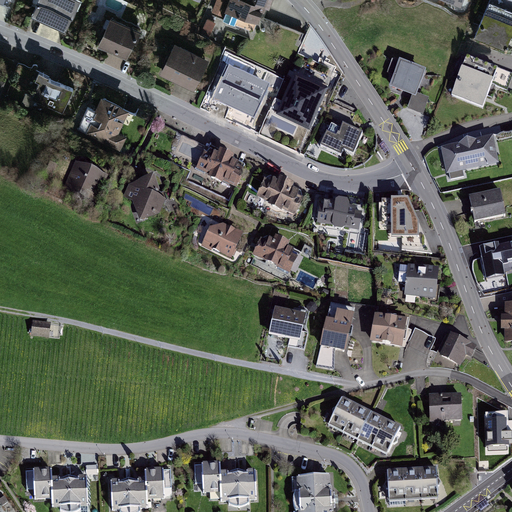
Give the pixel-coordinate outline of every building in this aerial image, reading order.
[(0,0),(0,7),(5,10),(8,0),(0,0)] [(39,0),(32,17),(66,31),(79,0),(39,0)] [(254,29),(264,0),(229,0),(223,18),(254,29)] [(438,0),(464,10),(468,0),(438,0)] [(511,0),(492,0),(477,42),(508,53),(511,41),(511,0)] [(208,17),(201,34),(210,37),(217,20),(208,17)] [(110,18),(98,47),(128,60),(140,31),(110,18)] [(175,38),(160,72),(194,87),(209,54),(175,38)] [(424,64),(397,55),(387,83),(414,93),(424,64)] [(500,72),(469,61),(454,101),(485,113),(500,72)] [(335,72),(309,63),(298,95),(323,104),(335,72)] [(76,84),(41,69),(28,99),(63,114),(76,84)] [(228,71),(217,99),(256,115),(265,93),(247,85),(249,79),(228,71)] [(103,92),(87,130),(122,145),(126,133),(119,130),(130,104),(103,92)] [(363,130),(334,117),(321,146),(351,159),(363,130)] [(495,142),(444,153),(450,183),(465,180),(464,175),(500,168),(495,142)] [(246,161),(208,145),(197,170),(236,186),(246,161)] [(110,169),(77,155),(64,184),(98,198),(110,169)] [(154,169),(127,180),(142,216),(170,205),(154,169)] [(307,191),(266,173),(256,196),(297,214),(307,191)] [(222,187),(220,197),(232,199),(234,189),(222,187)] [(502,187),(471,193),(477,220),(507,213),(502,187)] [(318,197),(317,223),(362,226),(363,200),(318,197)] [(391,224),(391,237),(418,237),(418,223),(408,198),(381,198),(382,225),(391,224)] [(203,244),(233,257),(245,230),(224,220),(211,224),(203,244)] [(266,229),(254,254),(290,272),(302,246),(266,229)] [(511,264),(511,236),(503,239),(504,243),(509,265),(511,264)] [(504,243),(480,249),(487,276),(511,271),(509,265),(504,243)] [(439,267),(409,263),(406,293),(436,296),(439,267)] [(303,339),(307,309),(276,304),(271,334),(303,339)] [(355,309),(327,305),(317,366),(336,370),(337,346),(348,348),(355,309)] [(410,314),(376,309),(371,341),(405,346),(410,314)] [(52,324),(32,322),(31,336),(50,338),(52,324)] [(479,343),(452,330),(441,353),(462,363),(466,354),(473,357),(479,343)] [(463,391),(430,391),(430,421),(463,421),(463,391)] [(342,392),(326,423),(341,431),(357,400),(342,392)] [(357,400),(341,431),(357,439),(373,408),(357,400)] [(373,408),(357,439),(372,447),(388,416),(373,408)] [(504,408),(482,408),(483,434),(505,433),(504,408)] [(388,416),(372,447),(387,455),(403,424),(388,416)] [(221,460),(204,461),(205,491),(222,491),(221,473),(221,460)] [(440,499),(437,464),(420,465),(423,500),(440,499)] [(423,500),(420,465),(403,466),(405,502),(423,500)] [(405,502),(403,466),(386,467),(388,503),(405,502)] [(53,468),(36,469),(36,499),(54,498),(53,479),(53,468)] [(165,496),(164,468),(147,468),(147,481),(148,497),(165,496)] [(222,502),(240,501),(240,472),(221,473),(222,491),(222,502)] [(257,472),(240,472),(240,501),(258,500),(257,472)] [(333,511),(332,476),(299,477),(300,511),(333,511)] [(54,507),(71,506),(70,478),(53,479),(54,498),(54,507)] [(89,478),(70,478),(71,506),(89,506),(89,478)] [(147,481),(130,482),(131,507),(148,506),(148,497),(147,481)] [(114,507),(131,507),(130,482),(114,482),(114,507)]
